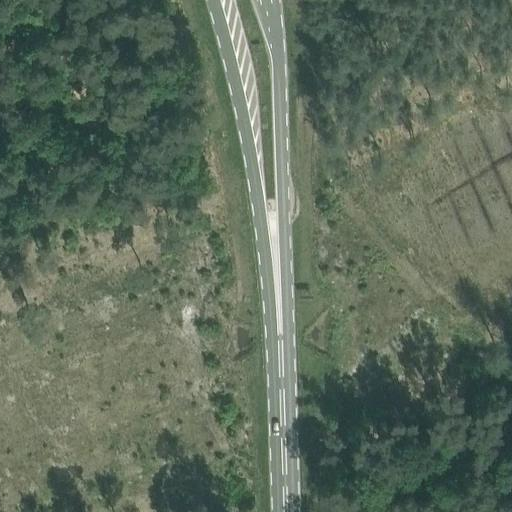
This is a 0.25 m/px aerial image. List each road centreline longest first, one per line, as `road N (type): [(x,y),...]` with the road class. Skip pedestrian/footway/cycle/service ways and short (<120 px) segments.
road 1 (secondary): [(218,0),(276,283)]
road 2 (secondary): [(276,283),(283,205),(268,0)]
road 3 (secondary): [(281,511),(276,283)]
